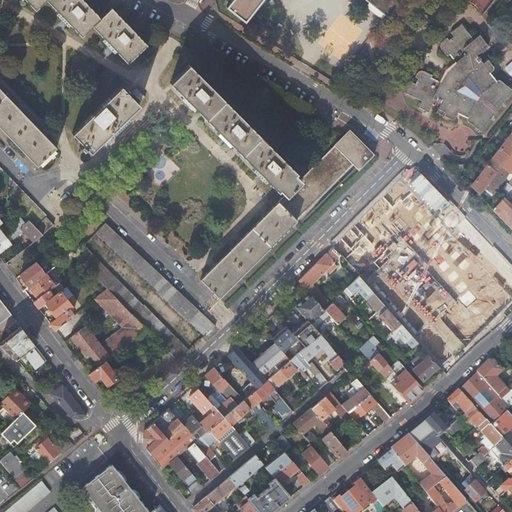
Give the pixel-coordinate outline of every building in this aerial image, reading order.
[(24,0),(34,10),(37,8),(45,0),(56,12),(54,14),(66,26),(68,24),(80,37),(91,26),(102,38),(100,40),(112,52),(115,50),(127,63),(146,45),(110,7),(99,18),(82,0),(24,0)] [(260,0),(234,0),(250,13),(260,0)] [(506,23),(508,24),(508,23),(511,18),(511,12),(503,6),(498,11),(495,9),(493,12),(506,23)] [(436,80),(432,77),(433,75),(428,72),(426,72),(422,71),(421,71),(420,71),(419,72),(418,72),(417,73),(416,74),(416,75),(416,76),(416,77),(416,78),(418,79),(416,84),(411,82),(406,93),(422,101),(422,103),(420,102),(420,103),(419,103),(418,104),(418,105),(418,106),(418,107),(418,108),(418,109),(419,110),(420,111),(421,111),(424,112),(425,110),(430,113),(435,100),(441,103),(437,113),(452,120),(453,120),(454,120),(455,120),(455,119),(456,119),(456,118),(458,113),(468,118),(467,119),(468,120),(469,121),(469,122),(482,132),(511,92),(511,88),(501,80),(500,80),(499,79),(498,80),(497,80),(490,72),(493,70),(494,69),(494,68),(494,67),(493,66),(488,59),(484,63),(477,55),(489,45),(482,37),(484,36),(481,33),(480,32),(479,32),(478,32),(478,33),(472,37),(461,23),(451,32),(454,36),(449,40),(447,37),(442,42),(441,43),(441,44),(441,45),(441,46),(441,48),(442,50),(443,52),(444,53),(446,55),(448,56),(450,54),(452,58),(449,60),(445,64),(447,66),(446,66),(444,69),(442,72),(440,71),(440,72),(436,80)] [(284,194),(285,195),(287,196),(302,181),(300,179),(302,178),(301,177),(299,179),(294,173),(296,172),(194,70),(188,64),(169,83),(178,92),(181,95),(180,97),(192,109),(194,107),(217,131),(216,133),(228,145),(229,143),(253,167),(251,168),(263,181),(265,179),(277,191),(279,189),(284,194)] [(76,137),(78,140),(82,144),(80,147),(83,151),(86,148),(90,152),(103,141),(127,117),(139,105),(138,103),(145,96),(135,87),(128,94),(127,92),(125,90),(121,85),(72,133),(76,137)] [(15,105),(0,89),(0,128),(37,166),(56,148),(46,137),(41,131),(21,111),(15,105)] [(129,118),(127,117),(103,141),(104,142),(129,118)] [(219,298),(255,261),(297,220),(322,194),(352,164),(358,170),(375,154),(368,147),(350,128),(345,132),(314,164),(301,177),(302,178),(300,179),(302,181),(287,196),(285,195),(284,194),(267,212),(262,217),(241,237),(236,243),(216,263),(211,268),(200,279),(219,298)] [(511,132),(500,147),(510,154),(511,151),(511,132)] [(497,171),(502,165),(510,154),(500,147),(489,162),(488,161),(486,163),(488,164),(497,171)] [(502,165),(510,172),(511,170),(511,151),(510,154),(502,165)] [(471,186),(480,194),(485,187),(497,171),(488,164),(471,186)] [(494,194),(510,172),(502,165),(497,171),(485,187),(494,194)] [(28,220),(42,234),(52,225),(45,218),(46,217),(45,216),(44,217),(0,170),(0,190),(8,199),(28,220)] [(502,191),(506,194),(511,186),(511,181),(510,184),(508,183),(502,191)] [(415,194),(344,259),(361,277),(432,212),(415,194)] [(511,204),(504,197),(494,209),(511,227),(511,204)] [(83,245),(85,244),(83,241),(98,227),(86,214),(72,228),(59,241),(60,242),(72,253),(74,255),(83,245)] [(23,231),(33,241),(42,234),(28,220),(20,228),(11,235),(12,237),(15,235),(16,237),(23,231)] [(216,325),(209,318),(204,314),(105,223),(95,233),(158,291),(158,292),(204,335),(216,325)] [(11,235),(10,234),(6,237),(0,241),(0,242),(6,250),(16,242),(12,237),(11,235)] [(412,310),(472,253),(454,235),(394,292),(412,310)] [(143,305),(83,245),(74,255),(75,256),(82,264),(107,289),(147,329),(167,348),(178,359),(188,349),(144,305),(143,305)] [(311,293),(325,309),(331,303),(312,284),(335,261),(326,252),(299,280),(304,286),(311,293)] [(45,274),(35,261),(19,275),(26,284),(25,285),(27,287),(28,286),(45,274)] [(53,278),(48,271),(45,274),(28,286),(38,298),(55,285),(51,280),(53,278)] [(359,275),(343,290),(348,295),(356,287),(364,296),(355,304),(358,306),(366,299),(374,291),(359,275)] [(494,277),(434,333),(451,352),(511,296),(494,277)] [(38,298),(33,302),(38,308),(44,304),(56,318),(50,323),(55,329),(74,314),(69,308),(72,306),(67,300),(60,291),(64,288),(59,282),(55,285),(38,298)] [(60,291),(67,300),(73,295),(66,286),(64,288),(60,291)] [(105,361),(147,329),(107,289),(95,298),(123,327),(101,344),(86,325),(70,337),(85,356),(88,354),(97,366),(105,361)] [(385,304),(374,291),(366,299),(370,303),(368,305),(372,309),(374,308),(377,311),(385,304)] [(338,324),(325,309),(311,293),(296,307),(301,312),(303,314),(308,320),(320,334),(328,343),(343,330),(338,324)] [(0,322),(11,314),(0,299),(0,322)] [(346,316),(333,301),(331,303),(325,309),(338,324),(346,316)] [(393,331),(402,323),(385,304),(377,311),(369,319),(371,321),(379,314),(393,331)] [(79,313),(57,328),(63,336),(84,321),(79,313)] [(305,347),(320,334),(308,320),(293,333),(298,339),(305,347)] [(412,347),(418,342),(402,323),(393,331),(385,337),(387,340),(392,335),(401,345),(407,341),(412,347)] [(287,326),(272,339),(275,343),(276,343),(283,352),(298,339),(293,333),(287,326)] [(35,345),(21,327),(0,343),(0,344),(5,349),(9,347),(12,351),(11,355),(16,360),(35,345)] [(323,346),(328,343),(320,334),(305,347),(302,350),(309,359),(315,353),(318,356),(326,349),(323,346)] [(373,335),(359,348),(370,360),(378,352),(380,351),(375,346),(379,342),(373,335)] [(243,340),(237,346),(245,355),(251,350),(243,340)] [(275,343),(252,363),(254,366),(276,347),(274,345),(276,343),(275,343)] [(276,347),(254,366),(267,380),(267,379),(274,374),(270,369),(279,361),(283,365),(290,359),(283,352),(276,343),(274,345),(276,347)] [(245,355),(237,346),(215,366),(228,383),(237,392),(243,400),(267,380),(254,366),(252,363),(245,355)] [(309,359),(302,350),(299,352),(306,361),(309,359)] [(329,362),(338,354),(334,350),(326,357),(329,362)] [(306,361),(299,352),(292,358),(300,366),(303,370),(307,366),(314,375),(319,370),(311,361),(309,364),(306,361)] [(370,360),(380,372),(385,377),(387,375),(401,362),(398,359),(390,366),(378,352),(370,360)] [(94,368),(97,366),(88,354),(85,356),(94,368)] [(348,365),(342,359),(338,354),(329,362),(335,368),(342,363),(342,365),(345,368),(348,365)] [(424,380),(440,366),(429,354),(423,359),(419,354),(412,360),(416,365),(413,368),(424,380)] [(292,358),(290,359),(283,365),(274,374),(267,379),(274,388),(300,366),(292,358)] [(511,389),(511,383),(506,389),(495,377),(502,371),(493,360),(489,360),(484,365),(476,372),(500,400),(511,389)] [(94,368),(89,373),(94,380),(100,376),(107,385),(117,377),(105,361),(97,366),(94,368)] [(401,362),(387,375),(411,401),(412,400),(424,388),(401,362)] [(222,388),(228,383),(215,366),(205,375),(214,385),(219,391),(222,388)] [(508,409),(500,400),(476,372),(466,383),(459,390),(473,406),(485,420),(490,425),(505,411),(508,409)] [(209,389),(214,385),(205,375),(198,381),(209,389)] [(267,379),(267,380),(243,400),(255,413),(270,430),(275,426),(261,409),(259,411),(254,405),(270,391),(282,404),(280,405),(288,415),(294,410),(284,399),(274,388),(267,379)] [(358,391),(342,405),(349,413),(371,394),(359,381),(353,385),(358,391)] [(231,397),(237,392),(228,383),(222,388),(226,392),(222,395),(227,401),(231,397)] [(81,418),(85,414),(81,409),(63,384),(51,394),(58,402),(74,418),(81,418)] [(193,393),(199,388),(195,384),(190,389),(193,393)] [(31,404),(15,388),(0,403),(16,419),(24,412),(23,411),(31,404)] [(209,429),(223,416),(211,402),(199,388),(193,393),(190,395),(191,397),(193,400),(204,412),(208,409),(210,411),(212,409),(214,411),(208,416),(200,423),(207,431),(209,429)] [(511,405),(511,389),(500,400),(508,409),(511,405)] [(465,413),(473,406),(459,390),(452,396),(447,401),(456,411),(460,407),(465,413)] [(237,405),(243,400),(237,392),(231,397),(237,405)] [(331,392),(312,408),(328,427),(331,425),(331,423),(326,417),(331,413),(335,417),(339,414),(346,421),(352,416),(349,413),(342,405),(331,392)] [(284,399),(294,410),(299,406),(289,394),(284,399)] [(371,394),(349,413),(352,416),(360,426),(363,423),(359,417),(374,405),(387,420),(391,417),(371,394)] [(211,402),(223,416),(237,405),(231,397),(227,401),(221,406),(215,398),(211,402)] [(255,413),(243,400),(237,405),(223,416),(231,425),(243,415),(247,420),(255,413)] [(477,426),(485,420),(473,406),(465,413),(458,420),(449,428),(445,431),(449,437),(460,427),(459,426),(465,420),(465,417),(467,415),(477,426)] [(179,419),(169,408),(144,430),(142,442),(163,468),(170,462),(178,455),(195,441),(197,439),(183,424),(179,419)] [(328,427),(312,408),(294,423),(302,434),(316,422),(323,431),(328,427)] [(23,434),(38,419),(27,409),(24,412),(16,419),(12,423),(11,425),(1,434),(14,447),(25,436),(23,434)] [(511,430),(511,418),(505,411),(490,425),(493,430),(500,423),(502,426),(500,428),(502,431),(498,435),(502,440),(510,432),(511,430)] [(424,421),(438,437),(441,435),(443,434),(445,431),(449,428),(435,412),(431,416),(427,419),(424,421)] [(186,421),(183,424),(197,439),(207,431),(200,423),(193,415),(186,421)] [(234,459),(250,447),(239,435),(231,425),(223,416),(209,429),(216,438),(221,444),(232,457),(234,459)] [(493,430),(490,425),(485,420),(477,426),(481,431),(488,439),(490,441),(487,443),(485,446),(489,451),(490,451),(502,440),(498,435),(493,430)] [(425,454),(441,441),(438,437),(424,421),(411,432),(408,435),(425,454)] [(207,431),(197,439),(195,441),(203,450),(210,459),(215,454),(208,446),(209,445),(214,440),(216,438),(209,429),(207,431)] [(239,435),(250,447),(256,441),(246,430),(239,435)] [(312,446),(319,440),(311,431),(305,437),(308,441),(312,446)] [(340,458),(348,451),(332,431),(323,437),(340,458)] [(511,434),(510,432),(502,440),(511,451),(511,434)] [(283,449),(285,451),(292,445),(282,434),(276,440),(283,449)] [(425,493),(435,506),(433,507),(435,510),(433,511),(453,511),(465,503),(467,502),(455,488),(428,458),(425,454),(408,435),(399,442),(390,449),(399,460),(404,467),(410,462),(412,464),(415,461),(414,459),(416,457),(431,475),(419,485),(425,493)] [(59,457),(74,445),(68,439),(55,451),(59,457)] [(503,467),(511,458),(511,451),(502,440),(490,451),(503,467)] [(50,465),(59,457),(55,451),(45,441),(43,443),(36,449),(44,459),(50,465)] [(320,454),(312,446),(308,441),(306,443),(309,448),(303,453),(320,474),(329,466),(324,460),(320,454)] [(431,456),(445,445),(441,441),(425,454),(428,458),(431,456)] [(463,466),(450,451),(445,445),(431,456),(458,486),(459,485),(471,474),(463,466)] [(273,475),(292,459),(285,451),(283,449),(281,451),(283,452),(265,466),(268,469),(273,475)] [(384,454),(376,460),(385,471),(392,465),(397,472),(404,467),(399,460),(390,449),(384,454)] [(211,479),(220,471),(211,460),(210,459),(203,450),(193,458),(196,461),(197,463),(211,479)] [(325,450),(320,454),(324,460),(329,466),(335,462),(325,450)] [(479,452),(470,460),(476,467),(485,459),(483,457),(479,452)] [(0,460),(0,464),(15,482),(26,473),(20,467),(16,462),(9,453),(0,460)] [(196,477),(178,455),(170,462),(188,484),(196,477)] [(257,468),(263,463),(256,455),(229,476),(237,485),(243,480),(244,480),(248,477),(251,480),(255,476),(252,473),(257,469),(257,468)] [(211,460),(220,471),(227,466),(226,465),(224,465),(216,456),(211,460)] [(511,458),(503,467),(507,471),(511,467),(511,468),(511,476),(495,492),(499,497),(504,493),(508,489),(511,485),(511,458)] [(284,482),(300,469),(292,459),(273,475),(284,489),(288,486),(284,482)] [(147,511),(137,498),(112,467),(81,490),(97,511),(147,511)] [(284,489),(273,475),(268,469),(265,472),(268,475),(272,480),(269,483),(270,484),(269,486),(263,491),(261,489),(258,492),(260,494),(257,496),(255,494),(255,493),(250,496),(248,498),(259,511),(271,511),(291,496),(284,489)] [(304,486),(311,481),(302,471),(297,475),(297,478),(304,486)] [(15,482),(17,485),(28,476),(26,473),(15,482)] [(28,476),(17,485),(21,489),(34,478),(30,474),(28,476)] [(475,503),(486,492),(471,474),(459,485),(475,503)] [(259,511),(248,498),(245,495),(237,502),(244,511),(228,511),(227,510),(223,511),(222,511),(215,503),(221,498),(224,496),(237,485),(229,476),(192,507),(196,511),(259,511)] [(373,497),(360,479),(354,483),(356,486),(349,492),(341,499),(339,497),(333,502),(341,511),(357,511),(368,503),(369,504),(372,502),(379,511),(381,511),(384,510),(376,498),(375,499),(373,497)] [(192,495),(203,485),(198,480),(187,489),(192,495)] [(384,489),(373,497),(375,499),(376,498),(384,510),(385,511),(386,511),(389,511),(396,507),(397,509),(402,505),(400,503),(403,501),(407,498),(394,481),(384,489)] [(42,482),(3,511),(26,511),(51,493),(42,482)] [(245,495),(248,498),(250,496),(241,485),(238,487),(245,495)] [(330,497),(323,503),(325,505),(330,511),(332,511),(336,509),(338,511),(341,511),(333,502),(330,497)] [(417,511),(411,503),(407,506),(399,511),(417,511)]
